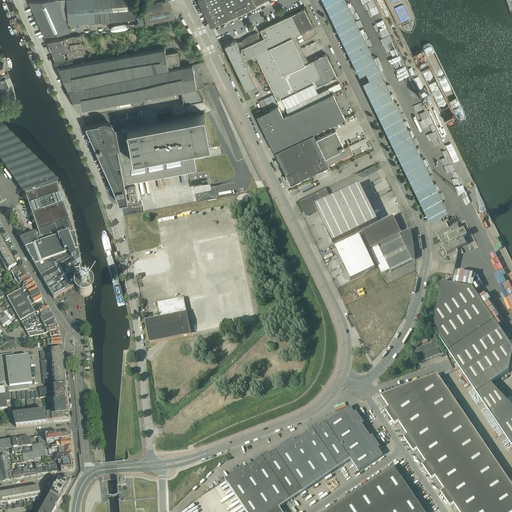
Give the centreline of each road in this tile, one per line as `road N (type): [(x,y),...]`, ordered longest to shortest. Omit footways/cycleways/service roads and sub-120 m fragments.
road 1 (unclassified): [(152,463),(132,291),(114,213),(17,0)]
road 2 (unclassified): [(359,382),(376,372),(409,322),(425,258),(423,231),(386,153)]
road 3 (tertiary): [(340,377),(344,329),(284,201)]
road 4 (tertiary): [(284,201),(206,41)]
road 5 (unclassified): [(386,153),(312,0)]
road 6 (tertiary): [(206,453),(303,416),(340,377)]
road 7 (residential): [(70,334),(0,215)]
road 8 (residential): [(77,344),(93,473)]
road 9 (residential): [(74,425),(74,474),(0,488)]
